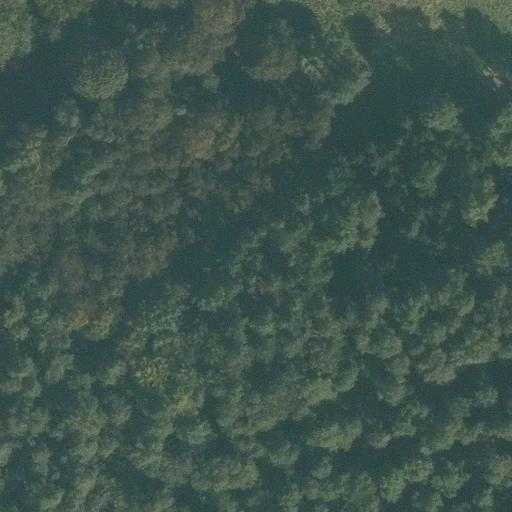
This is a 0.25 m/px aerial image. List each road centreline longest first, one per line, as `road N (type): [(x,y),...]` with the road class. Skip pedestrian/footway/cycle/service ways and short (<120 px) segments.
road 1 (track): [(72,326),(420,83),(459,67)]
road 2 (track): [(323,511),(0,273)]
